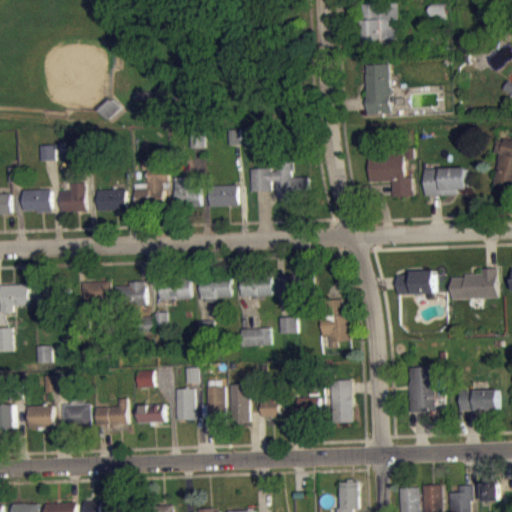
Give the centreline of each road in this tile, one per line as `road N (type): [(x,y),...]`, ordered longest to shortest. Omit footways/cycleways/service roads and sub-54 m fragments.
road 1 (residential): [(382,511),(374,325),(332,150),(323,0)]
road 2 (tertiary): [(0,469),(511,447)]
road 3 (residential): [(0,247),(511,228)]
